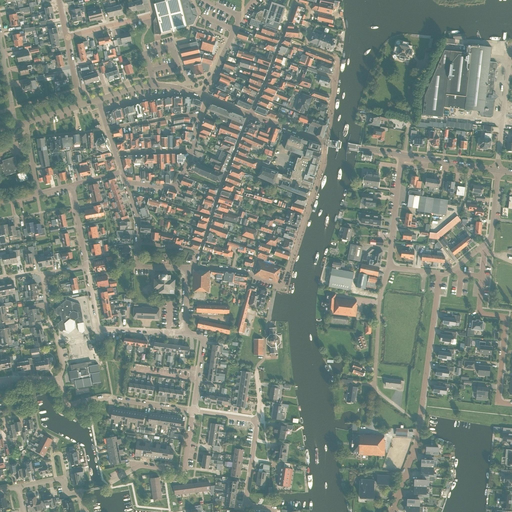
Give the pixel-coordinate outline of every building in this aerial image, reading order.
[(15,10),(13,2),(13,0),(6,0),(7,3),(11,2),(12,7),(8,8),(9,11),(15,10)] [(130,13),(137,11),(134,0),(131,0),(132,1),(133,0),(133,3),(128,4),(127,2),(124,3),(126,10),(129,9),(130,13)] [(134,0),(137,11),(144,9),(142,0),(137,2),(136,0),(134,0)] [(155,0),(156,3),(152,4),(156,18),(153,21),(154,35),(160,35),(160,36),(173,32),(173,34),(176,33),(175,32),(188,29),(187,26),(193,25),(198,16),(196,8),(192,9),(189,0),(155,0)] [(339,2),(335,1),(328,0),(320,0),(319,4),(313,2),(311,10),(319,11),(319,12),(329,14),(332,14),(334,6),(338,7),(339,2)] [(107,9),(109,18),(116,16),(113,1),(110,2),(111,6),(112,8),(107,9)] [(123,14),(122,10),(126,10),(124,3),(120,4),(121,6),(116,7),(115,5),(116,5),(115,1),(113,1),(116,16),(123,14)] [(285,7),(272,2),(270,9),(264,12),(261,11),(257,14),(255,20),(251,19),(249,24),(260,28),(260,29),(261,28),(263,28),(263,29),(262,29),(261,30),(262,31),(261,33),(265,34),(266,33),(271,35),(271,36),(276,37),(277,31),(278,31),(283,16),(282,16),(284,10),(285,7)] [(73,23),(82,21),(81,13),(84,13),(83,6),(75,7),(75,9),(71,10),(73,23)] [(40,13),(40,16),(43,15),(54,13),(52,7),(45,8),(46,12),(40,13)] [(98,19),(99,20),(103,19),(101,10),(96,11),(97,12),(93,13),(92,12),(88,13),(90,21),(97,20),(97,19),(98,19)] [(46,21),(55,19),(54,13),(43,15),(45,21),(40,22),(41,25),(47,24),(46,21)] [(300,20),(300,19),(292,16),(289,23),(293,23),(293,24),(295,25),(299,25),(300,22),(299,22),(300,20)] [(291,37),(298,38),(299,30),(294,29),(294,25),(289,25),(287,29),(284,37),(291,37)] [(49,31),(50,36),(58,34),(57,28),(52,29),(52,26),(46,27),(46,31),(49,31)] [(251,42),(253,37),(249,35),(239,32),(237,37),(247,41),(247,40),(251,42)] [(267,41),(272,43),(274,38),(257,32),(255,37),(267,41)] [(117,39),(119,52),(124,51),(123,45),(122,43),(131,41),(130,33),(120,35),(121,38),(117,39)] [(197,33),(195,38),(203,41),(201,49),(212,52),(214,48),(216,41),(214,40),(215,38),(211,37),(207,35),(206,36),(205,35),(197,33)] [(333,48),(334,48),(335,45),(334,45),(335,43),(334,40),(328,38),(327,36),(322,34),(322,35),(320,35),(320,34),(317,33),(317,34),(313,33),(309,42),(317,45),(317,47),(322,49),(324,48),(330,50),(333,49),(333,48)] [(281,44),(288,47),(291,40),(284,37),(281,44)] [(264,48),(270,50),(270,52),(274,53),(277,45),(272,43),(267,41),(265,47),(260,45),(259,48),(263,49),(264,48)] [(83,44),(78,45),(79,51),(85,49),(84,46),(88,45),(87,42),(83,43),(83,44)] [(191,74),(195,73),(196,76),(204,74),(203,73),(208,72),(210,65),(211,65),(214,58),(210,57),(211,54),(199,51),(197,42),(179,46),(180,51),(184,65),(186,71),(187,73),(189,75),(191,74)] [(397,56),(400,56),(399,60),(404,61),(405,57),(407,58),(408,56),(411,56),(412,55),(414,54),(412,52),(413,51),(412,51),(409,50),(410,48),(407,47),(408,44),(403,43),(402,46),(400,46),(399,48),(395,47),(394,52),(398,53),(397,56)] [(283,54),(285,54),(287,48),(281,45),(278,54),(282,56),(283,54)] [(425,94),(423,115),(443,117),(444,108),(480,112),(480,115),(481,116),(490,117),(492,116),(494,98),(493,96),(496,63),(490,62),(491,48),(471,45),(471,46),(463,45),(462,53),(444,51),(425,94)] [(108,54),(109,58),(116,56),(115,49),(111,50),(112,54),(108,54)] [(302,54),(309,56),(317,59),(319,55),(309,51),(308,53),(306,52),(306,51),(304,50),(303,52),(302,54)] [(273,55),(269,54),(268,59),(259,56),(258,59),(256,58),(255,58),(254,58),(255,56),(239,51),(237,57),(257,63),(269,67),(273,55)] [(299,53),(300,55),(301,55),(299,62),(303,64),(304,64),(305,65),(308,58),(309,56),(302,54),(303,52),(300,51),(299,53)] [(20,55),(17,55),(18,62),(21,61),(31,60),(29,52),(20,54),(20,55)] [(285,66),(287,59),(277,55),(275,62),(281,64),(282,65),(285,66)] [(333,65),(334,61),(319,55),(317,59),(333,65)] [(238,64),(239,66),(240,66),(249,69),(265,75),(267,68),(261,66),(260,69),(257,68),(258,65),(251,63),(241,60),(239,61),(238,61),(238,63),(238,64)] [(125,67),(127,75),(134,73),(131,65),(128,66),(127,62),(125,62),(125,61),(124,62),(124,63),(125,67)] [(331,74),(333,65),(321,61),(318,70),(331,74)] [(113,69),(111,62),(109,63),(112,72),(115,79),(120,77),(118,71),(115,71),(114,69),(113,69)] [(112,81),(112,80),(115,79),(112,72),(109,63),(108,63),(110,70),(109,71),(109,72),(110,73),(106,74),(108,81),(109,81),(112,81)] [(93,65),(88,67),(90,71),(93,82),(97,81),(99,81),(99,80),(100,80),(98,74),(94,75),(92,70),(94,70),(93,65)] [(29,74),(29,70),(32,69),(31,66),(25,67),(25,68),(20,69),(19,69),(20,75),(26,74),(29,74)] [(231,69),(224,66),(222,71),(229,75),(230,71),(231,69)] [(281,73),(285,74),(286,72),(284,72),(273,68),(271,75),(276,77),(279,78),(281,73)] [(306,75),(307,70),(301,68),(300,70),(297,69),(297,71),(295,75),(298,76),(299,73),(306,75)] [(263,81),(265,76),(253,72),(252,75),(250,74),(250,72),(244,70),(243,73),(251,76),(263,81)] [(89,83),(93,82),(90,71),(87,72),(88,75),(89,75),(89,76),(84,78),(86,84),(87,84),(87,85),(89,84),(89,83)] [(229,75),(222,71),(220,76),(234,82),(236,78),(229,75)] [(46,78),(54,77),(54,73),(46,74),(44,75),(35,76),(36,81),(45,79),(44,78),(46,78)] [(58,78),(54,79),(56,87),(59,86),(60,86),(63,86),(62,85),(68,84),(66,77),(65,77),(64,73),(58,75),(58,78)] [(238,78),(261,87),(263,81),(251,76),(251,78),(240,74),(238,78)] [(304,78),(305,75),(303,74),(299,85),(309,88),(312,81),(304,78)] [(327,86),(328,87),(330,80),(327,79),(328,77),(325,76),(324,78),(321,77),(316,75),(315,75),(315,76),(315,77),(315,78),(320,80),(319,83),(326,86),(327,87),(327,86)] [(270,76),(267,83),(273,86),(274,83),(276,78),(270,76)] [(229,84),(231,81),(221,77),(221,78),(220,78),(219,79),(220,80),(219,81),(229,86),(229,85),(233,88),(234,86),(229,84)] [(284,90),(285,85),(287,82),(281,80),(281,82),(280,82),(278,88),(284,90)] [(29,91),(28,89),(32,89),(34,90),(36,89),(37,88),(37,85),(36,85),(35,81),(31,81),(28,81),(28,82),(23,83),(24,91),(29,91)] [(216,88),(230,94),(231,91),(226,89),(227,86),(219,82),(216,88)] [(258,92),(260,88),(250,83),(248,88),(258,92)] [(290,98),(276,92),(278,88),(267,84),(264,91),(278,97),(284,100),(287,101),(288,101),(289,101),(290,98)] [(255,98),(258,93),(248,88),(246,93),(246,94),(248,95),(250,96),(255,98)] [(212,95),(230,102),(232,97),(229,96),(229,95),(216,90),(215,90),(214,93),(213,92),(212,95)] [(261,97),(272,101),(275,96),(264,91),(261,97)] [(311,96),(328,102),(330,97),(313,91),(311,96)] [(304,110),(307,111),(312,98),(302,94),(301,98),(300,97),(298,103),(299,104),(296,111),(303,113),(304,110)] [(255,98),(250,96),(248,95),(245,101),(253,104),(255,98)] [(174,115),(174,106),(173,106),(172,97),(164,99),(165,107),(169,106),(170,109),(171,115),(174,115)] [(182,97),(173,97),(174,106),(174,115),(181,114),(181,112),(183,112),(182,97)] [(187,113),(190,112),(192,98),(184,97),(184,104),(186,105),(186,107),(188,108),(187,113)] [(252,105),(234,97),(233,97),(232,100),(237,102),(236,105),(249,110),(250,110),(250,109),(252,105)] [(193,105),(201,108),(203,102),(193,98),(191,108),(192,108),(193,105)] [(257,104),(269,109),(272,103),(269,102),(260,98),(257,104)] [(163,99),(155,100),(157,111),(158,118),(162,117),(161,110),(161,108),(158,109),(158,107),(164,106),(163,99)] [(324,103),(324,102),(316,99),(315,101),(316,101),(314,106),(319,107),(318,110),(326,113),(328,109),(326,108),(328,104),(324,103)] [(148,102),(150,112),(156,111),(154,100),(148,102)] [(145,120),(144,117),(143,113),(140,104),(135,105),(137,116),(142,115),(143,120),(145,120)] [(207,110),(219,115),(228,119),(232,120),(243,124),(246,118),(210,104),(207,110)] [(257,105),(254,111),(254,112),(266,117),(269,110),(257,105)] [(128,116),(129,123),(132,122),(128,107),(122,109),(124,116),(128,116)] [(121,119),(124,118),(121,109),(113,111),(117,125),(119,125),(117,120),(121,119)] [(277,120),(279,114),(269,110),(267,116),(277,120)] [(112,120),(113,124),(114,123),(115,123),(114,119),(115,119),(113,111),(110,112),(106,113),(109,121),(112,120)] [(307,124),(309,118),(296,113),(294,119),(307,124)] [(368,125),(378,127),(379,127),(381,120),(387,121),(388,117),(380,115),(379,118),(371,116),(368,125)] [(184,122),(184,121),(184,118),(184,117),(174,119),(174,124),(175,127),(175,128),(183,127),(184,122)] [(243,125),(231,120),(232,120),(228,119),(227,118),(226,122),(230,123),(229,127),(240,131),(243,125)] [(202,126),(212,130),(215,123),(204,119),(202,126)] [(322,139),(327,124),(312,119),(307,133),(316,136),(322,139)] [(247,126),(258,130),(260,124),(250,120),(247,126)] [(221,133),(237,139),(240,132),(221,125),(219,132),(221,133)] [(268,143),(269,141),(270,138),(268,137),(270,133),(261,130),(259,133),(258,135),(256,134),(258,130),(247,126),(244,133),(257,139),(257,138),(268,143)] [(212,130),(207,129),(202,127),(200,132),(205,134),(210,136),(212,130)] [(380,127),(380,130),(374,129),(373,133),(372,137),(379,138),(378,140),(379,140),(380,141),(382,142),(382,141),(383,141),(385,131),(387,131),(388,128),(380,127)] [(273,128),(270,138),(269,141),(272,142),(271,144),(276,146),(281,131),(273,128)] [(121,136),(121,137),(123,137),(122,136),(121,129),(117,129),(117,131),(113,132),(114,137),(119,136),(121,136)] [(189,133),(189,132),(183,131),(182,140),(188,141),(188,138),(191,138),(192,133),(189,133)] [(412,146),(424,147),(424,138),(416,137),(416,131),(411,131),(410,138),(413,139),(412,146)] [(432,131),(429,131),(428,140),(432,141),(432,146),(434,146),(435,146),(435,147),(437,147),(438,147),(439,138),(435,138),(435,133),(432,133),(432,131)] [(129,134),(130,149),(139,149),(139,138),(136,139),(135,138),(133,138),(133,133),(129,134)] [(168,148),(172,148),(172,138),(174,138),(175,133),(171,133),(170,136),(168,136),(162,136),(162,148),(168,148)] [(490,145),(491,145),(491,143),(491,140),(491,134),(485,133),(484,139),(480,139),(480,140),(480,141),(479,142),(479,143),(479,146),(481,147),(481,149),(487,149),(487,147),(490,147),(490,145)] [(73,136),(75,152),(87,150),(85,134),(73,136)] [(223,136),(225,137),(223,141),(235,146),(237,139),(223,134),(223,136)] [(241,140),(261,149),(264,143),(243,134),(241,140)] [(292,192),(307,198),(309,193),(310,190),(309,190),(309,189),(311,190),(314,178),(319,162),(321,154),(319,153),(322,145),(303,139),(290,134),(284,149),(301,156),(300,159),(298,158),(294,170),(295,170),(294,171),(291,170),(288,178),(287,178),(288,176),(283,174),(283,175),(278,173),(278,172),(262,167),(258,177),(292,192)] [(60,137),(62,150),(61,150),(61,152),(61,151),(63,157),(65,157),(64,150),(67,149),(67,151),(68,164),(72,163),(70,151),(70,149),(74,149),(73,136),(68,136),(65,136),(60,137)] [(152,148),(160,148),(160,136),(155,136),(155,137),(151,137),(152,148)] [(61,152),(61,150),(59,137),(50,138),(48,139),(49,143),(51,143),(52,153),(61,152)] [(143,138),(143,142),(144,142),(145,148),(151,148),(151,137),(143,138)] [(179,144),(181,145),(182,139),(174,138),(173,148),(179,149),(179,144)] [(454,148),(455,148),(456,139),(447,138),(447,142),(449,143),(449,148),(452,148),(452,149),(454,149),(454,148)] [(37,140),(38,148),(41,147),(42,151),(39,151),(42,168),(50,166),(47,150),(46,147),(45,147),(44,139),(37,140)] [(103,149),(106,148),(107,145),(106,142),(103,140),(100,141),(98,145),(100,148),(103,149)] [(223,151),(231,154),(235,146),(223,141),(220,147),(216,145),(215,147),(221,150),(222,148),(223,149),(223,151)] [(251,148),(258,151),(259,148),(241,141),(238,147),(249,152),(251,148)] [(238,148),(236,154),(247,158),(249,152),(238,148)] [(97,157),(97,159),(112,156),(109,150),(100,152),(101,156),(97,157)] [(210,161),(216,164),(221,166),(221,164),(226,166),(231,155),(225,153),(221,151),(218,160),(212,157),(210,161)] [(365,160),(370,161),(371,158),(372,158),(373,155),(371,155),(371,154),(363,152),(363,157),(365,158),(365,160)] [(185,162),(188,155),(188,154),(176,154),(176,164),(180,164),(180,166),(183,166),(185,162)] [(233,160),(254,169),(257,163),(236,154),(233,160)] [(133,156),(134,159),(134,164),(140,163),(140,165),(144,165),(144,164),(144,155),(133,156)] [(132,167),(131,167),(129,159),(134,159),(133,156),(128,156),(122,157),(124,169),(128,168),(129,173),(133,172),(132,167)] [(4,164),(0,164),(0,169),(2,169),(4,176),(14,173),(13,169),(15,169),(14,168),(20,166),(19,163),(17,164),(16,162),(13,163),(13,161),(12,159),(4,162),(4,164)] [(109,170),(115,169),(113,159),(107,160),(104,161),(107,171),(109,170)] [(231,166),(241,170),(239,169),(241,165),(233,161),(231,166)] [(216,180),(220,182),(223,173),(215,170),(215,171),(194,162),(193,165),(192,164),(191,167),(192,167),(191,170),(212,179),(212,180),(215,181),(216,180)] [(214,169),(224,173),(226,166),(221,164),(221,166),(216,164),(214,169)] [(15,169),(13,169),(14,173),(18,172),(18,174),(20,182),(28,180),(26,172),(22,173),(22,171),(20,166),(14,168),(15,169)] [(46,176),(44,176),(45,184),(50,183),(50,180),(51,179),(51,175),(53,175),(53,170),(52,170),(52,168),(45,169),(46,176)] [(55,170),(53,170),(53,175),(56,174),(56,175),(59,174),(61,181),(67,180),(65,173),(64,169),(64,168),(55,170)] [(243,177),(244,176),(252,179),(253,177),(232,168),(229,175),(238,178),(239,179),(241,180),(242,177),(243,177)] [(366,185),(378,186),(379,179),(377,178),(378,174),(368,173),(367,177),(366,177),(366,179),(364,179),(363,186),(366,187),(366,185)] [(232,184),(235,178),(232,177),(228,175),(225,181),(232,184)] [(421,188),(422,182),(418,181),(418,177),(412,176),(411,185),(414,185),(414,187),(421,188)] [(108,182),(105,183),(106,186),(117,182),(116,181),(117,181),(115,177),(108,179),(109,182),(108,183),(108,182)] [(189,186),(191,187),(192,184),(195,184),(196,181),(194,181),(183,177),(181,184),(189,186)] [(235,178),(232,184),(239,187),(242,181),(235,178)] [(429,187),(429,191),(431,192),(433,180),(426,179),(425,186),(429,187)] [(439,188),(440,181),(433,180),(431,192),(433,192),(434,187),(439,188)] [(453,197),(454,191),(454,187),(454,183),(448,182),(446,182),(444,191),(446,191),(446,192),(450,192),(449,196),(453,197)] [(233,189),(234,186),(225,183),(223,189),(236,193),(237,191),(233,189)] [(208,192),(216,195),(218,189),(204,184),(203,187),(207,189),(207,187),(210,188),(208,192)] [(473,186),(472,192),(479,193),(478,195),(477,195),(476,200),(484,201),(485,198),(481,197),(481,194),(482,194),(483,187),(473,186)] [(109,196),(120,192),(118,187),(112,189),(113,192),(111,193),(111,192),(108,193),(109,196)] [(458,187),(457,187),(454,187),(454,191),(457,191),(456,195),(464,196),(465,188),(458,187)] [(175,196),(176,196),(177,192),(169,190),(167,194),(166,197),(174,199),(175,196)] [(231,195),(232,196),(233,194),(222,190),(220,196),(228,198),(229,195),(231,195)] [(296,197),(294,203),(305,206),(307,199),(295,195),(295,194),(287,191),(286,193),(287,193),(287,195),(293,197),(293,196),(296,197)] [(446,216),(448,201),(419,197),(420,193),(410,191),(409,192),(408,195),(409,196),(407,207),(418,209),(417,211),(446,216)] [(214,201),(216,195),(204,192),(204,194),(207,195),(206,199),(214,201)] [(264,199),(265,196),(262,195),(255,193),(254,196),(249,195),(249,197),(253,198),(259,200),(264,201),(264,199)] [(238,206),(241,196),(239,195),(238,200),(237,201),(233,199),(233,201),(220,196),(218,203),(231,207),(232,204),(238,206)] [(371,207),(375,207),(376,200),(372,199),(373,196),(362,195),(362,201),(366,201),(365,207),(370,208),(371,207)] [(265,196),(264,199),(264,201),(272,204),(274,198),(265,196)] [(112,206),(123,202),(122,197),(115,199),(116,202),(114,203),(114,202),(111,203),(112,206)] [(149,198),(147,204),(156,207),(155,212),(160,214),(161,208),(159,208),(161,201),(149,198)] [(202,206),(199,205),(197,211),(210,215),(212,209),(212,208),(214,202),(204,199),(202,205),(202,206)] [(222,211),(224,212),(228,213),(230,207),(218,203),(216,209),(222,211)] [(304,209),(304,208),(304,207),(293,204),(292,207),(288,206),(287,208),(291,210),(302,213),(303,211),(304,210),(304,209)] [(483,210),(480,210),(481,208),(476,208),(476,205),(470,204),(469,211),(476,211),(475,215),(483,216),(483,210)] [(138,208),(141,219),(149,216),(145,206),(138,208)] [(116,216),(127,212),(125,207),(118,209),(119,212),(118,213),(118,212),(115,213),(116,216)] [(222,219),(222,218),(222,216),(224,213),(224,212),(222,211),(222,212),(215,210),(213,217),(222,219)] [(297,227),(298,227),(302,215),(288,211),(285,220),(275,216),(274,220),(284,224),(285,223),(294,226),(297,227)] [(195,213),(195,215),(201,217),(200,220),(208,223),(209,217),(200,214),(195,213)] [(236,223),(238,217),(224,213),(222,216),(222,218),(222,219),(236,223)] [(243,218),(242,218),(241,219),(239,224),(243,225),(247,226),(249,220),(257,222),(258,216),(249,214),(245,213),(244,213),(243,218)] [(65,214),(58,215),(59,219),(56,220),(51,221),(52,223),(66,221),(65,214)] [(381,222),(381,216),(362,214),(362,215),(361,215),(361,218),(361,224),(380,226),(380,225),(381,225),(381,222)] [(262,224),(260,230),(266,232),(270,220),(267,219),(267,218),(261,216),(261,219),(266,221),(265,225),(262,224)] [(461,221),(457,216),(437,233),(430,233),(429,239),(434,239),(438,240),(455,225),(459,222),(461,221)] [(233,232),(235,224),(232,223),(225,221),(213,218),(211,224),(223,228),(224,224),(231,226),(229,231),(233,232)] [(193,220),(192,224),(197,226),(197,227),(200,227),(200,228),(206,229),(208,223),(200,220),(199,220),(199,222),(193,220)] [(273,220),(273,221),(270,220),(266,232),(272,234),(273,228),(271,227),(272,223),(278,225),(278,222),(273,220)] [(147,221),(141,221),(141,225),(141,232),(150,233),(151,226),(148,226),(149,221),(148,221),(147,221)] [(30,235),(30,233),(35,232),(34,226),(33,223),(29,224),(29,223),(26,224),(27,229),(24,229),(25,236),(30,235)] [(38,225),(34,226),(35,232),(35,235),(40,234),(40,236),(46,235),(44,228),(41,229),(40,224),(38,224),(38,225)] [(6,243),(5,235),(9,234),(8,228),(8,225),(4,226),(3,225),(0,226),(1,231),(0,231),(0,241),(1,244),(6,243)] [(228,232),(211,225),(209,232),(214,234),(220,236),(226,238),(228,232)] [(286,228),(285,228),(284,231),(296,234),(298,228),(287,225),(286,228)] [(12,227),(8,228),(9,234),(9,237),(14,236),(15,238),(20,237),(19,230),(16,231),(15,226),(12,226),(12,227)] [(242,235),(254,240),(257,231),(245,227),(242,235)] [(192,228),(191,233),(194,234),(203,237),(205,231),(196,228),(196,229),(192,228)] [(338,238),(349,241),(352,230),(345,228),(343,234),(339,233),(338,238)] [(284,237),(294,240),(296,234),(284,231),(277,229),(277,231),(282,232),(282,231),(284,232),(283,234),(284,234),(284,237)] [(127,242),(130,242),(130,236),(123,236),(123,231),(117,231),(117,235),(118,235),(118,238),(122,238),(122,243),(127,243),(127,242)] [(214,236),(214,234),(209,232),(206,242),(212,244),(215,245),(216,241),(218,242),(220,238),(214,236)] [(158,238),(161,238),(161,233),(152,233),(151,240),(158,241),(158,238)] [(174,236),(162,233),(161,239),(173,242),(174,236)] [(194,234),(192,239),(201,242),(203,237),(194,234)] [(465,237),(463,235),(461,236),(468,245),(472,241),(468,236),(465,239),(464,237),(465,237)] [(461,240),(462,241),(459,244),(463,248),(468,245),(461,236),(459,238),(461,240)] [(293,242),(278,237),(278,239),(285,241),(283,247),(291,250),(293,242)] [(439,242),(444,248),(449,244),(444,238),(439,242)] [(201,244),(192,242),(189,241),(188,244),(192,245),(191,248),(199,250),(201,244)] [(246,250),(247,246),(246,247),(240,245),(229,241),(228,243),(225,249),(230,251),(232,247),(238,249),(238,251),(245,253),(246,250)] [(456,244),(454,242),(452,243),(458,252),(463,248),(459,244),(456,246),(455,245),(456,244)] [(259,250),(269,253),(271,247),(260,243),(258,249),(259,250)] [(450,251),(454,255),(458,252),(452,243),(450,245),(452,247),(453,248),(450,251)] [(213,253),(215,247),(205,244),(203,250),(213,253)] [(348,259),(359,262),(362,247),(351,244),(348,259)] [(126,257),(131,257),(131,254),(130,254),(130,249),(124,248),(124,245),(118,245),(118,251),(122,251),(122,257),(126,257)] [(278,246),(278,245),(276,245),(275,247),(278,248),(277,248),(290,253),(291,250),(283,247),(278,246)] [(255,249),(247,246),(246,250),(249,251),(248,254),(253,255),(254,253),(256,249),(255,249)] [(35,257),(34,250),(34,251),(34,249),(33,247),(28,248),(29,254),(25,255),(27,264),(34,263),(33,259),(35,259),(35,257)] [(213,253),(229,257),(232,257),(233,252),(221,249),(221,248),(219,247),(218,248),(215,247),(213,253)] [(274,255),(288,260),(290,253),(277,249),(274,255)] [(12,251),(13,254),(9,254),(11,264),(17,263),(16,257),(19,256),(21,256),(20,253),(20,250),(12,251)] [(40,267),(46,266),(44,256),(41,257),(40,254),(37,255),(37,250),(36,250),(34,250),(35,257),(38,256),(40,267)] [(257,257),(266,261),(269,253),(259,250),(258,255),(257,257)] [(5,265),(11,264),(9,254),(6,255),(5,252),(0,253),(0,254),(1,259),(4,259),(5,265)] [(47,253),(48,256),(44,256),(46,266),(52,265),(52,262),(54,261),(53,252),(47,253)] [(62,253),(63,260),(67,260),(73,259),(72,252),(66,253),(62,253)] [(373,266),(379,267),(382,257),(375,255),(373,266)] [(264,263),(264,262),(259,261),(258,262),(254,275),(261,277),(260,278),(277,283),(280,272),(279,272),(281,268),(264,263)] [(360,273),(377,277),(379,268),(361,264),(360,273)] [(328,287),(342,289),(350,291),(354,273),(332,269),(328,287)] [(215,278),(223,279),(224,272),(212,270),(211,275),(215,276),(215,278)] [(192,292),(209,292),(210,271),(199,271),(193,271),(192,292)] [(356,287),(365,289),(368,275),(359,273),(356,287)] [(246,285),(248,275),(241,274),(241,278),(240,278),(240,284),(239,288),(246,289),(247,285),(246,285)] [(170,294),(175,294),(175,280),(170,280),(170,276),(167,276),(163,275),(159,275),(159,279),(154,279),(153,289),(159,289),(158,293),(170,294)] [(375,288),(376,283),(377,277),(369,276),(368,281),(367,281),(366,286),(375,288)] [(61,287),(67,286),(78,284),(76,278),(71,279),(71,283),(69,284),(69,283),(61,284),(61,287)] [(28,285),(29,291),(38,289),(36,284),(34,284),(33,281),(26,282),(27,286),(28,285)] [(15,291),(14,284),(6,285),(8,295),(14,294),(15,300),(16,300),(16,299),(19,299),(18,290),(15,291)] [(257,287),(249,285),(247,291),(252,293),(255,294),(257,287)] [(259,294),(266,296),(267,292),(266,292),(266,290),(260,288),(258,288),(257,291),(259,292),(259,294)] [(36,299),(36,296),(39,295),(38,289),(29,291),(25,292),(27,300),(36,299)] [(101,293),(102,300),(109,299),(108,295),(114,294),(114,292),(113,291),(107,292),(101,293)] [(239,321),(236,331),(242,333),(242,332),(246,316),(249,305),(252,293),(247,291),(245,297),(244,303),(242,309),(241,315),(239,321)] [(249,305),(262,309),(266,297),(252,293),(249,305)] [(322,300),(321,305),(326,306),(325,314),(332,315),(348,317),(356,318),(357,306),(356,306),(357,301),(335,298),(336,294),(327,293),(326,301),(322,300)] [(56,310),(57,314),(61,316),(62,321),(58,324),(60,331),(69,334),(71,333),(76,328),(78,328),(79,332),(82,333),(85,331),(84,324),(80,305),(76,303),(67,300),(56,310)] [(0,306),(0,315),(7,314),(6,307),(12,306),(11,302),(2,304),(3,306),(0,306)] [(118,303),(103,306),(104,312),(111,311),(115,310),(114,307),(120,306),(119,303),(118,303)] [(28,317),(38,315),(37,309),(31,310),(31,307),(24,308),(25,313),(27,313),(28,317)] [(133,318),(159,319),(160,309),(152,309),(152,308),(142,307),(142,308),(134,308),(133,318)] [(243,332),(241,339),(248,341),(255,315),(248,313),(247,317),(246,316),(242,332),(243,332)] [(14,320),(10,320),(10,318),(8,319),(7,314),(0,315),(0,323),(5,322),(6,325),(15,323),(14,320)] [(38,315),(28,317),(29,321),(28,321),(29,326),(36,325),(36,322),(41,321),(39,315),(38,315)] [(448,319),(443,319),(443,325),(447,326),(447,327),(451,328),(451,326),(455,327),(455,323),(460,324),(461,317),(453,316),(452,319),(448,318),(448,319)] [(208,329),(209,323),(199,320),(198,327),(208,329)] [(468,328),(467,336),(473,336),(474,330),(481,331),(482,331),(482,330),(482,329),(483,329),(484,324),(483,324),(483,323),(483,322),(472,321),(472,322),(472,329),(468,328)] [(219,332),(220,325),(209,323),(208,329),(219,332)] [(0,333),(1,338),(11,336),(10,332),(13,332),(12,329),(15,328),(15,324),(6,326),(6,328),(0,329),(0,333)] [(230,327),(220,325),(219,332),(229,334),(230,327)] [(37,337),(44,336),(43,330),(37,331),(37,327),(31,328),(32,334),(34,333),(35,337),(37,337)] [(269,328),(270,354),(278,354),(277,328),(269,328)] [(357,338),(361,349),(367,347),(363,336),(362,334),(361,334),(361,336),(357,338)] [(452,335),(450,334),(449,337),(446,336),(445,338),(441,337),(440,343),(445,344),(444,345),(449,346),(449,345),(452,345),(453,339),(456,339),(456,335),(453,335),(452,335)] [(47,342),(46,335),(44,336),(37,337),(38,341),(35,341),(36,347),(42,346),(42,343),(47,342)] [(11,341),(11,336),(1,338),(2,346),(9,345),(10,347),(18,346),(18,342),(14,342),(14,340),(11,341)] [(254,355),(262,356),(263,339),(254,339),(254,355)] [(485,346),(485,342),(479,342),(479,346),(480,346),(480,353),(491,355),(492,347),(486,346),(485,346)] [(172,362),(173,356),(173,353),(177,353),(178,346),(172,345),(171,352),(171,356),(170,362),(172,362)] [(228,354),(229,351),(220,350),(220,346),(213,345),(212,351),(219,352),(222,353),(228,354)] [(184,364),(185,358),(185,354),(189,355),(190,348),(184,347),(182,364),(184,364)] [(445,353),(439,352),(438,358),(442,358),(442,360),(446,360),(447,359),(450,359),(451,354),(453,354),(454,350),(447,349),(448,349),(447,352),(444,351),(444,352),(445,352),(445,353)] [(14,361),(13,356),(9,357),(9,359),(4,360),(6,369),(12,368),(12,366),(14,366),(14,363),(14,361)] [(18,372),(24,371),(23,361),(18,362),(17,359),(16,356),(13,356),(14,361),(14,363),(14,366),(15,368),(17,367),(18,372)] [(28,359),(28,361),(23,361),(24,371),(31,370),(30,365),(33,365),(32,361),(32,359),(32,358),(28,359)] [(46,359),(47,360),(41,361),(43,371),(49,370),(49,365),(51,364),(51,361),(53,361),(52,358),(46,359)] [(37,372),(43,371),(41,361),(37,362),(36,359),(32,359),(32,361),(33,365),(33,368),(36,367),(37,372)] [(475,370),(475,362),(464,361),(464,369),(475,370)] [(70,365),(71,371),(69,372),(72,385),(75,384),(76,389),(92,386),(101,384),(98,365),(92,366),(91,362),(70,365)] [(361,370),(363,366),(354,363),(353,367),(355,368),(353,373),(363,377),(365,371),(361,370)] [(442,370),(436,369),(436,375),(440,376),(440,377),(444,377),(444,376),(448,377),(449,371),(453,372),(454,368),(452,367),(445,366),(446,366),(445,369),(442,369),(443,369),(442,370)] [(479,366),(478,374),(479,374),(479,376),(484,376),(484,375),(489,375),(490,367),(479,366)] [(237,376),(237,378),(241,379),(241,378),(249,380),(250,372),(242,371),(241,376),(237,376)] [(241,378),(241,379),(240,383),(236,383),(236,385),(240,386),(248,387),(249,380),(241,378)] [(401,381),(386,379),(385,386),(396,387),(396,389),(399,389),(399,390),(403,391),(404,381),(401,381)] [(485,384),(478,383),(478,387),(477,387),(476,400),(482,400),(482,399),(487,399),(488,388),(485,388),(485,384)] [(434,386),(433,392),(438,393),(438,394),(442,395),(442,393),(446,394),(446,388),(449,389),(450,384),(443,384),(443,386),(440,386),(440,387),(434,386)] [(270,399),(277,400),(279,386),(273,385),(272,388),(271,388),(270,399)] [(212,393),(213,387),(210,386),(209,395),(205,395),(204,402),(210,403),(212,396),(212,393)] [(248,387),(240,386),(239,390),(235,390),(235,392),(239,393),(247,394),(248,387)] [(356,396),(357,391),(357,388),(349,387),(347,402),(355,403),(355,396),(356,396)] [(222,388),(221,394),(220,397),(217,397),(216,404),(222,405),(223,398),(224,389),(222,388)] [(247,394),(239,393),(238,398),(234,397),(234,399),(238,400),(246,401),(247,394)] [(238,400),(237,405),(233,404),(233,406),(245,408),(246,401),(238,400)] [(285,420),(285,414),(280,413),(281,407),(282,407),(280,406),(280,407),(280,404),(272,403),(272,406),(273,406),(272,419),(279,420),(279,419),(285,420)] [(181,422),(182,418),(176,417),(174,431),(176,432),(177,428),(183,429),(184,422),(181,422)] [(27,428),(25,428),(26,435),(29,434),(29,431),(31,431),(31,429),(34,429),(32,420),(26,421),(27,428)] [(223,425),(211,423),(210,431),(219,432),(219,427),(223,428),(223,425)] [(284,426),(276,425),(275,429),(274,429),(274,432),(275,432),(274,436),(284,438),(284,434),(285,434),(286,431),(285,431),(285,428),(292,429),(293,425),(284,424),(284,426)] [(9,443),(14,442),(13,440),(17,439),(14,425),(8,426),(10,435),(7,436),(9,443)] [(502,441),(510,442),(510,447),(511,446),(511,429),(504,429),(503,434),(505,434),(504,439),(503,438),(502,441)] [(222,432),(219,432),(210,431),(209,438),(218,439),(218,434),(222,435),(222,432)] [(43,438),(41,441),(50,445),(52,440),(44,435),(41,434),(39,436),(43,438)] [(359,454),(359,455),(385,456),(385,442),(385,441),(384,441),(384,436),(363,435),(353,435),(352,453),(359,454)] [(218,439),(209,438),(208,445),(214,446),(213,449),(220,450),(220,447),(217,446),(217,441),(221,442),(221,440),(218,439)] [(9,455),(7,444),(4,445),(3,439),(0,439),(0,448),(1,448),(2,450),(4,450),(5,453),(6,455),(9,455)] [(47,451),(50,445),(41,441),(39,445),(36,443),(34,445),(38,447),(38,446),(47,451)] [(434,458),(437,458),(441,458),(441,455),(438,454),(438,445),(435,442),(435,447),(426,447),(426,454),(434,455),(434,458)] [(286,450),(285,450),(286,446),(277,445),(277,448),(275,448),(275,454),(276,454),(275,458),(284,460),(284,455),(286,456),(286,450)] [(38,446),(38,447),(37,449),(33,448),(32,450),(35,451),(35,452),(44,456),(47,451),(38,446)] [(244,450),(235,449),(234,456),(243,457),(244,450)] [(69,458),(71,466),(79,464),(77,456),(78,456),(77,452),(68,454),(69,458)] [(204,455),(203,462),(217,464),(218,461),(210,460),(210,456),(204,455)] [(242,464),(243,457),(234,456),(233,462),(242,464)] [(434,462),(437,462),(437,458),(434,458),(430,457),(430,460),(422,460),(421,467),(433,468),(434,462)] [(24,478),(30,477),(30,473),(33,473),(31,461),(24,463),(25,468),(22,469),(24,478)] [(217,464),(203,462),(202,468),(209,469),(209,466),(217,467),(216,470),(221,471),(222,465),(217,464)] [(241,471),(242,464),(233,462),(232,469),(241,471)] [(17,464),(10,465),(12,475),(16,475),(17,479),(23,478),(21,469),(18,470),(17,464)] [(34,466),(35,472),(39,471),(40,476),(45,475),(45,474),(49,473),(48,467),(43,467),(42,464),(34,466)] [(257,483),(257,485),(264,486),(265,483),(265,477),(266,474),(269,475),(270,471),(269,471),(270,466),(263,465),(263,469),(263,470),(262,473),(261,473),(258,472),(257,483)] [(278,486),(288,487),(290,469),(281,467),(278,486)] [(433,474),(433,468),(421,467),(421,474),(429,474),(429,477),(430,477),(436,478),(436,474),(433,474)] [(80,484),(79,476),(83,475),(82,468),(74,470),(75,474),(72,474),(74,485),(80,484)] [(240,478),(241,471),(232,469),(231,476),(240,478)] [(504,475),(503,483),(505,483),(504,487),(510,487),(511,483),(511,475),(511,476),(511,474),(511,470),(505,470),(504,475)] [(361,484),(361,499),(372,500),(373,500),(373,499),(373,498),(372,497),(373,484),(388,485),(389,476),(377,476),(377,481),(360,480),(360,481),(362,481),(361,483),(361,484)] [(427,481),(430,481),(430,477),(429,477),(423,477),(423,480),(415,480),(414,487),(426,487),(427,481)] [(150,479),(151,486),(160,485),(159,478),(150,479)] [(209,482),(202,483),(203,491),(210,491),(209,482)] [(203,491),(202,483),(195,484),(196,492),(203,491)] [(195,484),(188,485),(189,493),(196,492),(195,484)] [(161,492),(160,485),(151,486),(152,493),(161,492)] [(174,486),(175,495),(182,494),(181,485),(174,486)] [(189,493),(188,485),(181,485),(182,494),(189,493)] [(236,495),(237,489),(224,487),(223,489),(227,490),(227,494),(236,495)] [(414,494),(422,494),(422,497),(423,497),(429,497),(429,494),(426,494),(426,487),(414,487),(414,494)] [(153,500),(162,498),(161,492),(152,493),(153,500)] [(51,500),(51,499),(52,499),(51,494),(43,496),(45,506),(50,505),(50,508),(56,507),(55,500),(51,500)] [(510,508),(511,499),(511,495),(503,494),(503,498),(500,498),(500,504),(502,504),(502,508),(510,508)] [(35,506),(36,511),(42,510),(41,503),(37,504),(36,497),(29,498),(31,507),(35,506)] [(422,500),(423,497),(422,497),(416,497),(415,500),(408,499),(407,506),(419,507),(419,500),(422,500)] [(225,506),(234,508),(235,501),(222,499),(221,502),(225,502),(225,506)] [(67,507),(67,511),(74,511),(73,502),(69,503),(69,500),(62,501),(63,507),(67,507)]
